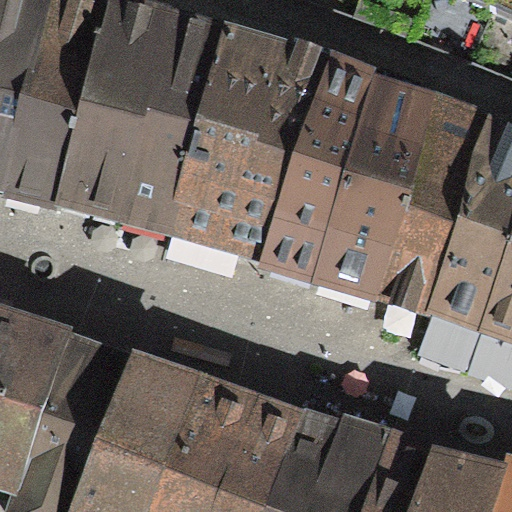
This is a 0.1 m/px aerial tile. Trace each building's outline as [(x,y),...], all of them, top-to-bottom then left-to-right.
[(40,0),(0,0),(0,208),(37,219),(55,224),(113,22),(40,0)] [(511,32),(511,0),(450,0),(448,8),(511,32)] [(181,36),(113,22),(55,224),(118,240),(181,36)] [(231,51),(181,36),(118,240),(171,250),(231,51)] [(234,41),(231,51),(171,250),(260,274),(326,67),(234,41)] [(326,67),(260,274),(258,283),(314,299),(377,97),(380,85),(326,67)] [(452,121),(377,97),(314,299),(379,319),(452,121)] [(488,134),(452,121),(379,319),(424,329),(488,134)] [(511,143),(488,134),(424,329),(472,342),(484,346),(511,270),(511,143)] [(511,270),(484,346),(511,357),(511,270)] [(0,506),(17,511),(19,511),(81,356),(0,330),(0,506)] [(106,364),(81,356),(19,511),(155,511),(200,391),(106,364)] [(271,511),(304,425),(200,391),(155,511),(271,511)] [(367,511),(390,449),(304,425),(271,511),(367,511)] [(417,511),(434,463),(390,449),(367,511),(417,511)] [(496,511),(505,480),(434,463),(417,511),(496,511)] [(511,511),(511,472),(508,472),(505,480),(496,511),(511,511)]
